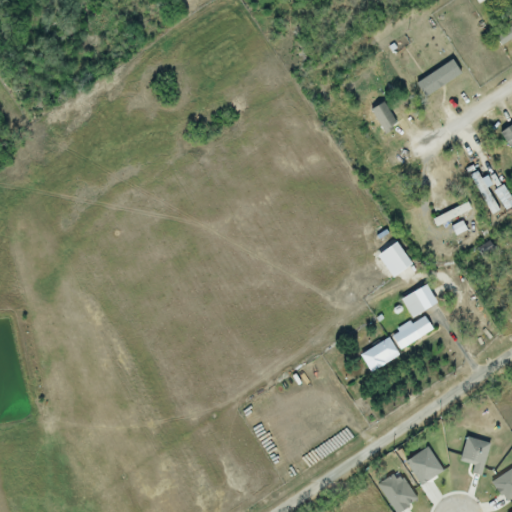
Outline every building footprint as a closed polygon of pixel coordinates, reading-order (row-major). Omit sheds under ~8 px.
[(382,133),(394,126),(385,111),(373,118),(382,133)] [(511,157),(511,125),(511,124),(497,134),(511,157)] [(489,216),(496,212),(475,173),(468,177),(489,216)] [(511,205),(502,187),(492,193),(502,211),(511,205)] [(430,220),(433,228),(469,212),(465,204),(430,220)] [(398,300),(408,320),(421,313),(411,294),(398,300)] [(396,352),(430,332),(421,317),(388,338),(396,352)] [(357,356),(367,372),(396,355),(386,339),(357,356)]
